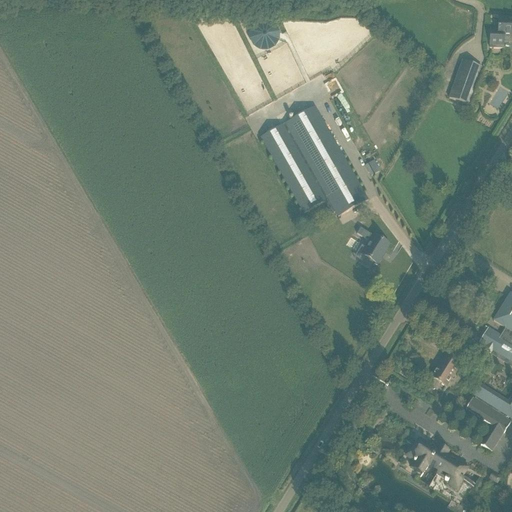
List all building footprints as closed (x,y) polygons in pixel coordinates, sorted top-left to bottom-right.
[(498,31),(496,31),(490,31),(489,49),(503,49),(503,37),(511,37),(511,43),(511,20),(498,19),(498,31)] [(251,42),(252,44),(254,46),(255,47),(257,49),(260,50),(262,50),(264,51),(267,50),(269,50),(271,49),(273,47),(275,46),(276,44),(277,42),(278,39),(278,37),(278,34),(277,32),(276,30),(275,28),(273,26),(271,25),(269,24),(267,23),(264,23),(262,23),(260,24),(257,25),(255,26),(254,28),(252,30),(251,32),(251,34),(251,37),(251,39),(251,42)] [(481,68),(472,65),(463,61),(449,99),(468,106),(481,68)] [(282,126),(260,138),(304,214),(325,202),(332,215),(335,213),(338,218),(367,201),(314,107),(285,124),(282,126)] [(375,160),(366,165),(371,175),(380,171),(375,160)] [(389,246),(380,241),(363,230),(359,236),(370,243),(362,255),(377,265),(389,246)] [(476,342),(511,364),(511,295),(510,294),(493,321),(505,329),(501,337),(485,327),(476,342)] [(445,355),(431,378),(430,377),(416,399),(432,410),(440,398),(436,396),(443,386),(446,388),(461,364),(445,355)] [(474,396),(476,397),(474,400),(473,399),(466,410),(495,428),(491,434),(489,432),(481,445),(481,446),(492,453),(492,452),(504,433),(511,422),(510,422),(506,420),(508,417),(511,419),(511,408),(479,388),(474,396)] [(411,448),(406,457),(414,462),(413,463),(414,463),(411,469),(422,476),(428,466),(439,472),(439,473),(441,470),(449,475),(446,480),(445,481),(457,489),(462,480),(461,479),(468,469),(465,467),(466,465),(457,460),(457,461),(446,454),(448,451),(439,446),(438,449),(429,444),(427,446),(418,441),(414,447),(415,448),(414,450),(411,448)]
